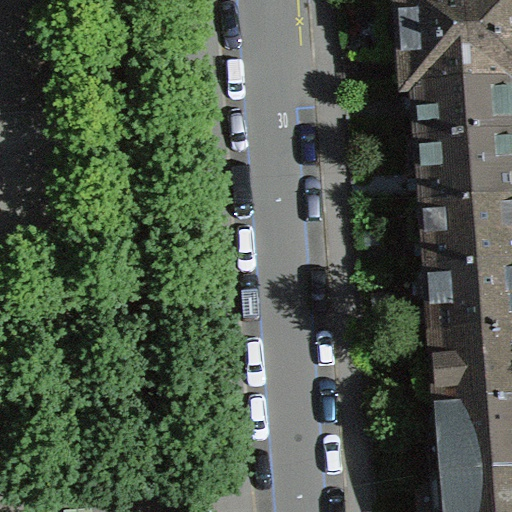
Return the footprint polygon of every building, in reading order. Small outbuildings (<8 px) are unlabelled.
[(395,47),(402,51),(404,87),(415,87),(414,86),(472,82),(465,0),(397,0),(398,6),(392,11),(388,18),(386,25),(387,33),(390,41),(395,47)] [(511,0),(465,0),(472,82),(511,78),(511,0)] [(511,78),(472,82),(414,86),(415,87),(416,104),(418,135),(418,137),(511,130),(511,78)] [(422,199),(422,202),(509,196),(511,195),(511,130),(418,137),(418,139),(416,139),(409,147),(410,169),(418,176),(421,176),(422,188),(423,199),(422,199)] [(428,267),(511,260),(511,234),(509,196),(422,202),(423,204),(420,204),(413,213),(415,234),(423,241),(426,241),(427,253),(428,264),(427,264),(428,267)] [(511,260),(428,267),(428,269),(426,269),(418,278),(420,299),(428,306),(431,306),(432,318),(432,329),(432,332),(511,325),(511,260)] [(434,346),(435,360),(429,364),(426,370),(424,376),(424,383),(427,389),(432,394),(438,398),(438,402),(511,396),(511,325),(432,332),(432,334),(433,334),(434,346)] [(432,475),(511,469),(511,396),(438,402),(439,418),(440,434),(429,435),(432,472),(432,475)] [(511,511),(511,469),(432,475),(432,477),(433,477),(434,511),(511,511)]
